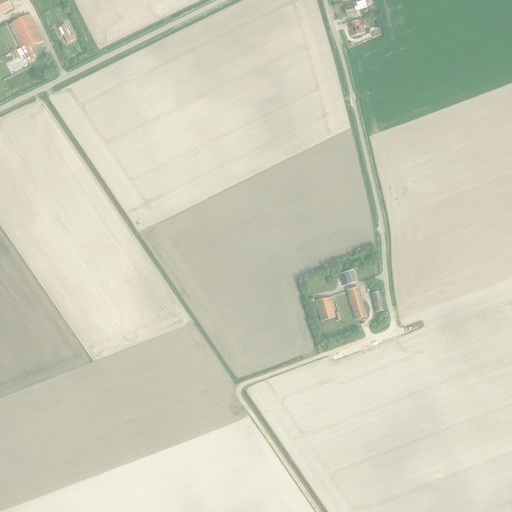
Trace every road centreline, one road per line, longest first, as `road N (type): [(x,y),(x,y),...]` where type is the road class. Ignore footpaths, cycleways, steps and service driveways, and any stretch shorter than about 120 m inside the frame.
road 1 (unclassified): [(384,333),(392,321),(379,212),(325,0)]
road 2 (track): [(319,511),(238,390),(384,333)]
road 3 (unclassified): [(0,110),(222,0)]
